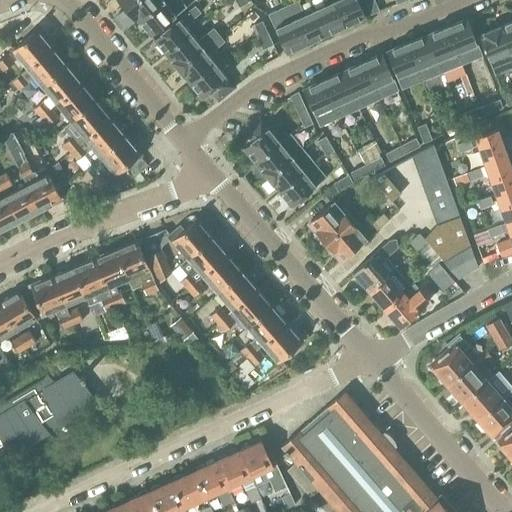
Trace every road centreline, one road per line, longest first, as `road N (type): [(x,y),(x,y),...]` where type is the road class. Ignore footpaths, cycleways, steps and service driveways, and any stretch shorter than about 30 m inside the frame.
road 1 (residential): [(370,359),(34,511)]
road 2 (residential): [(186,141),(277,78),(472,0)]
road 3 (residential): [(370,359),(210,175)]
road 4 (residential): [(0,268),(72,228),(210,175)]
road 5 (residential): [(507,511),(370,359)]
road 6 (residential): [(186,141),(64,0)]
road 7 (residential): [(511,277),(370,359)]
